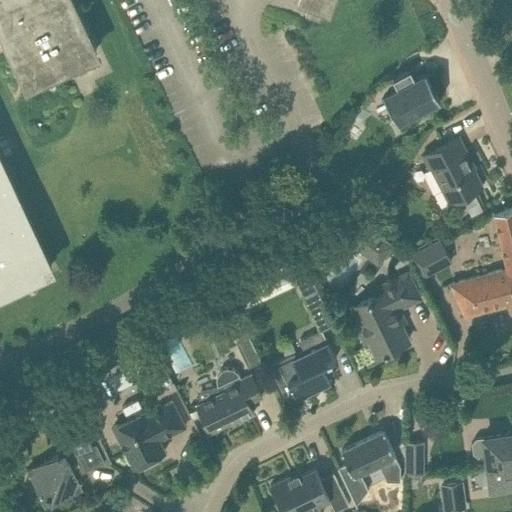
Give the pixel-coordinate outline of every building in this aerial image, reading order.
[(0,0),(0,291),(52,267),(0,156),(0,48),(9,44),(27,83),(96,51),(72,0),(0,0)] [(309,7),(305,15),(320,20),(323,12),(327,14),(332,0),(303,0),(302,4),(309,7)] [(398,86),(383,94),(398,122),(440,100),(426,72),(415,77),(410,69),(393,78),(398,86)] [(483,186),(470,161),(472,160),(459,135),(423,153),(430,167),(432,167),(450,203),(483,186)] [(345,191),(339,200),(351,209),(357,200),(345,191)] [(508,267),(451,282),(466,314),(511,302),(511,205),(494,212),(508,267)] [(364,221),(353,236),(381,257),(392,243),(364,221)] [(311,233),(298,240),(304,253),(317,247),(311,233)] [(425,246),(410,254),(422,277),(437,269),(425,246)] [(377,293),(349,306),(357,323),(361,322),(377,355),(408,339),(394,309),(422,296),(422,295),(420,296),(408,271),(375,287),(377,293)] [(302,293),(320,330),(322,328),(334,323),(316,286),(302,293)] [(139,317),(131,321),(138,335),(146,330),(139,317)] [(303,347),(270,363),(283,390),(291,386),(296,396),(331,379),(329,376),(334,373),(331,360),(336,357),(322,328),(320,330),(299,339),(303,347)] [(247,331),(234,336),(248,365),(260,359),(247,331)] [(152,341),(141,353),(156,384),(173,382),(152,341)] [(222,391),(198,403),(200,407),(203,414),(211,430),(214,428),(216,432),(226,423),(226,422),(239,416),(240,419),(254,412),(249,400),(262,394),(251,372),(241,376),(240,374),(240,373),(239,372),(238,370),(236,368),(234,367),(233,367),(232,366),(231,366),(229,366),(228,366),(227,366),(225,367),(224,367),(222,368),(221,369),(220,371),(218,373),(218,374),(218,376),(218,377),(218,378),(218,382),(219,384),(222,391)] [(129,418),(114,425),(135,466),(165,450),(159,439),(185,426),(172,400),(146,414),(138,398),(123,406),(129,418)] [(64,451),(29,468),(46,504),(74,490),(74,491),(76,490),(75,489),(77,489),(79,482),(79,480),(80,480),(79,478),(78,479),(76,475),(87,470),(79,451),(92,445),(74,404),(52,415),(65,443),(61,444),(64,451)] [(200,407),(190,413),(193,419),(203,414),(200,407)] [(348,461),(338,466),(356,504),(368,488),(361,472),(380,463),(387,479),(400,479),(401,465),(395,453),(396,453),(384,429),(342,449),(348,461)] [(511,461),(511,431),(476,437),(472,442),(473,452),(479,456),(486,455),(488,464),(511,461)] [(406,472),(422,472),(423,440),(407,440),(407,460),(406,472)] [(511,461),(488,464),(491,486),(511,485),(511,461)] [(289,475),(270,484),(283,511),(309,511),(331,501),(336,510),(349,503),(334,471),(321,477),(315,467),(291,479),(289,475)] [(461,481),(441,484),(444,509),(464,507),(461,481)]
